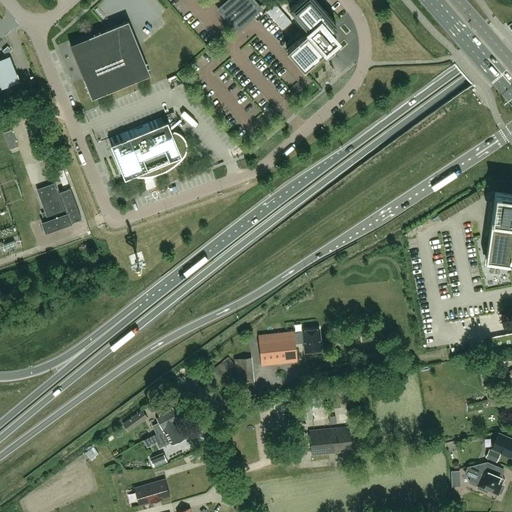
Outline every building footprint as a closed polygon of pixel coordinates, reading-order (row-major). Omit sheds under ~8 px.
[(220,9),(237,29),(237,28),(234,25),(256,5),(259,9),(260,9),(252,0),(238,0),(223,13),(220,9)] [(315,0),(300,0),(290,9),(309,31),(287,50),(304,69),(321,54),(320,53),(328,46),(329,47),(334,43),(333,42),(336,39),(328,30),(336,23),(315,0)] [(150,74),(128,21),(70,44),(92,98),(150,74)] [(6,55),(12,50),(8,46),(3,51),(6,55)] [(0,57),(0,84),(1,86),(18,80),(10,54),(0,57)] [(131,129),(108,138),(125,179),(135,175),(136,176),(136,177),(138,177),(143,177),(145,177),(147,176),(149,176),(151,176),(154,175),(157,174),(160,173),(163,172),(166,171),(168,169),(171,168),(173,166),(176,165),(178,163),(180,161),(181,160),(182,158),(183,157),(184,156),(185,155),(186,153),(186,152),(187,150),(187,149),(187,147),(187,146),(187,144),(187,143),(186,141),(186,140),(185,138),(184,137),(183,136),(182,135),(181,134),(180,133),(178,132),(177,131),(175,131),(174,131),(172,132),(168,121),(163,123),(161,117),(142,124),(131,129)] [(12,130),(4,133),(10,150),(18,147),(12,130)] [(71,223),(71,222),(81,219),(70,188),(59,192),(67,214),(65,214),(54,184),(38,190),(46,212),(42,214),(45,222),(42,223),(46,232),(71,223)] [(511,194),(495,192),(485,262),(509,265),(509,263),(511,263),(511,194)] [(40,265),(17,273),(21,286),(45,278),(40,265)] [(0,294),(16,288),(11,275),(0,279),(0,294)] [(305,351),(321,349),(318,328),(303,330),(303,332),(294,333),(294,331),(258,335),(261,365),(297,361),(295,341),(304,340),(305,351)] [(511,331),(472,339),(474,351),(511,344),(511,331)] [(236,383),(254,382),(251,357),(234,359),(236,383)] [(511,390),(511,388),(511,375),(511,376),(505,380),(505,381),(501,383),(506,389),(509,387),(511,390)] [(312,391),(313,409),(327,408),(326,390),(312,391)] [(302,420),(312,419),(308,391),(299,392),(301,410),(296,410),(298,421),(302,420)] [(159,422),(152,426),(163,446),(170,442),(171,444),(179,440),(180,441),(185,439),(184,437),(186,436),(179,421),(184,418),(176,403),(174,405),(173,403),(168,406),(169,407),(155,414),(159,422)] [(128,430),(140,422),(136,416),(123,424),(128,430)] [(331,417),(332,425),(339,424),(337,416),(331,417)] [(311,455),(351,450),(349,426),(309,430),(311,455)] [(511,439),(498,433),(492,448),(511,456),(511,439)] [(85,453),(90,460),(99,454),(94,447),(85,453)] [(489,450),(486,457),(496,462),(500,454),(489,450)] [(166,461),(163,453),(151,458),(154,466),(166,461)] [(494,466),(485,462),(468,466),(465,474),(472,477),(473,475),(480,478),(477,485),(478,486),(478,487),(487,491),(488,490),(498,494),(499,492),(500,493),(504,486),(502,485),(505,478),(491,473),(494,466)] [(451,471),(452,486),(460,485),(459,470),(451,471)] [(165,479),(150,484),(135,488),(140,504),(150,501),(150,502),(162,498),(170,496),(165,479)]
